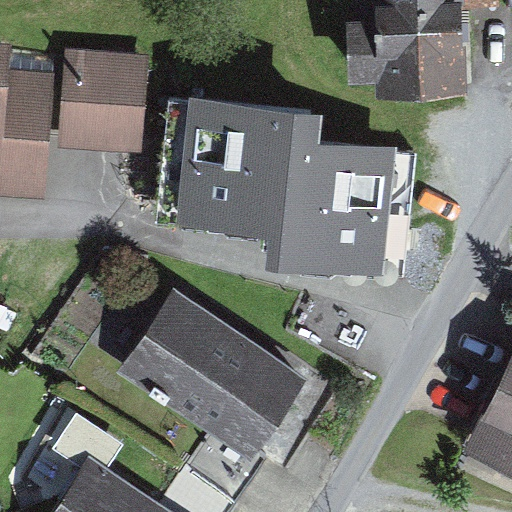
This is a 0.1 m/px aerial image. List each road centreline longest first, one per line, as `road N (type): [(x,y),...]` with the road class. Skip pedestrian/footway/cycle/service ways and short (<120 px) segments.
road 1 (unknown): [(474,258),(368,295),(154,253),(25,241)]
road 2 (residential): [(327,511),(511,187)]
